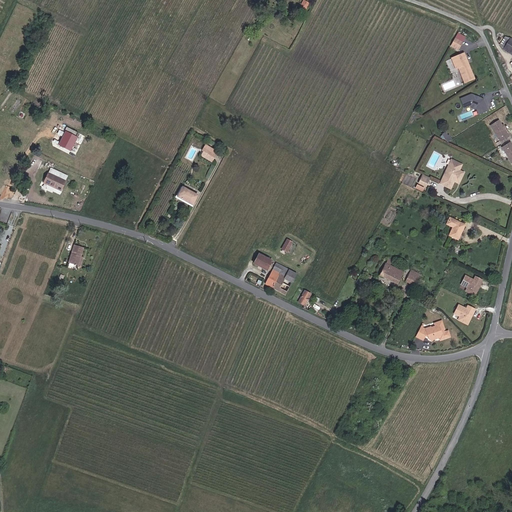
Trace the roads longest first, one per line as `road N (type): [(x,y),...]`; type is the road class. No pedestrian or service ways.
road 1 (tertiary): [(0,203),(147,239),(379,349),(417,358),(487,350)]
road 2 (residential): [(487,350),(446,459),(415,511)]
road 3 (unclassified): [(407,0),(484,35),(511,98)]
